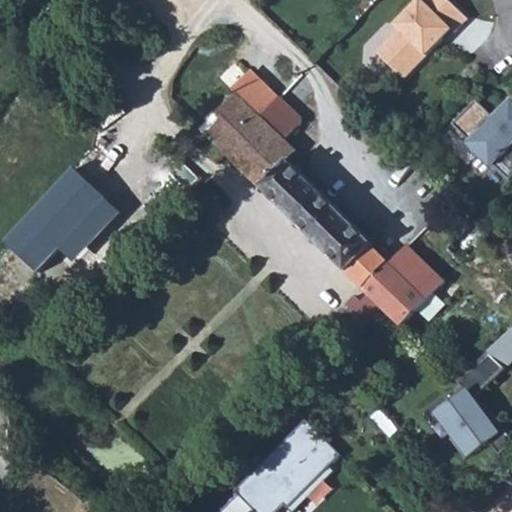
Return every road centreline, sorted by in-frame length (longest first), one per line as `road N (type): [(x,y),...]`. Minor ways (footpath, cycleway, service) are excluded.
road 1 (unknown): [(239,0),(311,66),(343,131),(404,194)]
road 2 (unknown): [(43,0),(123,77),(147,86),(222,0)]
road 3 (unknown): [(70,253),(0,357)]
